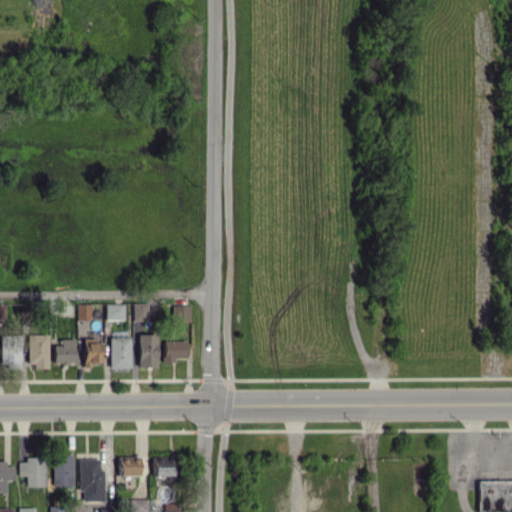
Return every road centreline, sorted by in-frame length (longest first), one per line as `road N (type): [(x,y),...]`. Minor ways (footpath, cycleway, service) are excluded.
road 1 (residential): [(213,0),(207,404)]
road 2 (tertiary): [(207,404),(511,401)]
road 3 (tertiary): [(0,407),(207,404)]
